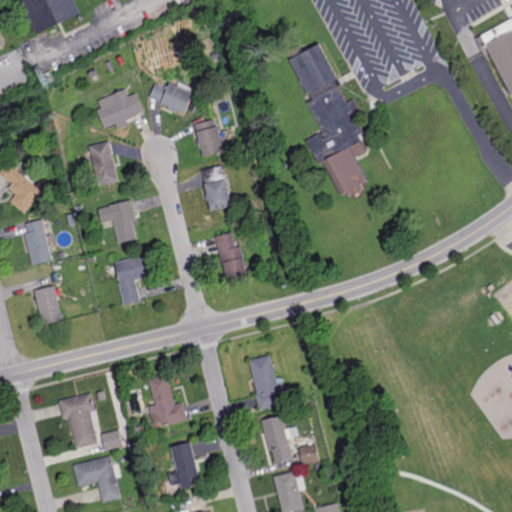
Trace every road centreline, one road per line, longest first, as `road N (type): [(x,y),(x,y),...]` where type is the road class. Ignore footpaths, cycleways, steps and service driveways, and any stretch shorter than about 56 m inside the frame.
road 1 (tertiary): [(0,378),(356,291),(431,261),(511,209)]
road 2 (residential): [(203,329),(250,511)]
road 3 (residential): [(160,158),(203,329)]
road 4 (residential): [(16,375),(49,511)]
